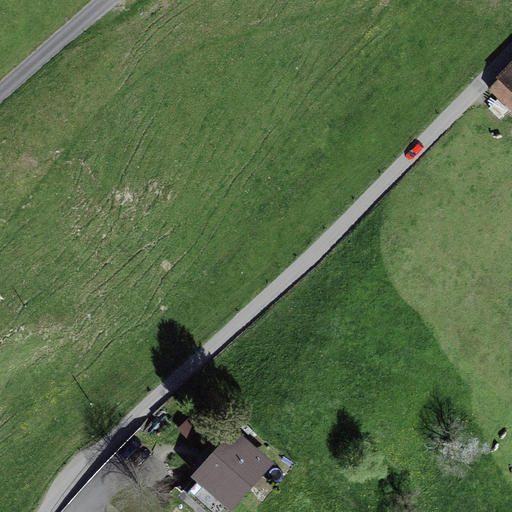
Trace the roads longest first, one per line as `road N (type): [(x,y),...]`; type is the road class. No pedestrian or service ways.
road 1 (unclassified): [(50,511),(116,437),(511,53)]
road 2 (unclassified): [(0,96),(108,0)]
